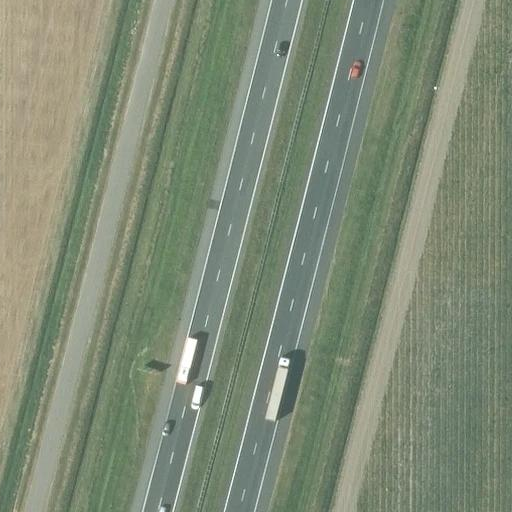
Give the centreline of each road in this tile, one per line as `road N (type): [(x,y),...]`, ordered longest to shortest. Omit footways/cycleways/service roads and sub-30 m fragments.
road 1 (motorway): [(285,0),(155,511)]
road 2 (unclassified): [(33,511),(163,0)]
road 3 (motorway): [(237,511),(366,0)]
